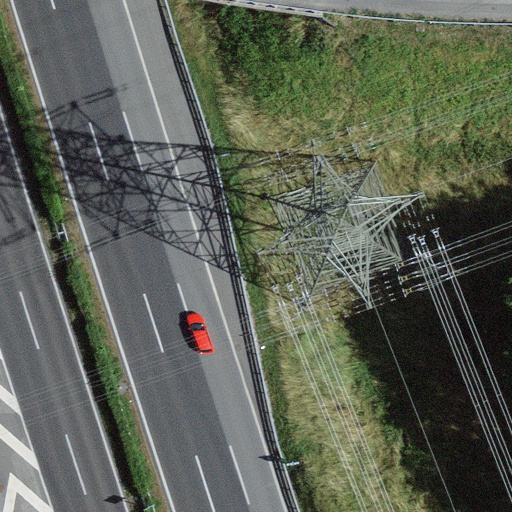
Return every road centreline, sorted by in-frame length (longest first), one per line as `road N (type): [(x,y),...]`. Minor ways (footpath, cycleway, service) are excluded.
road 1 (motorway): [(232,511),(71,0)]
road 2 (motorway): [(0,225),(91,511)]
